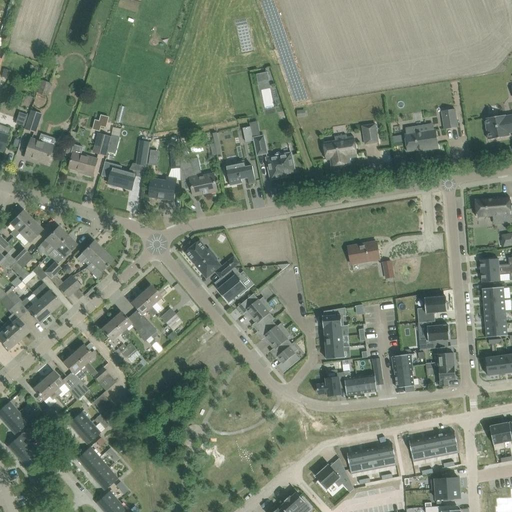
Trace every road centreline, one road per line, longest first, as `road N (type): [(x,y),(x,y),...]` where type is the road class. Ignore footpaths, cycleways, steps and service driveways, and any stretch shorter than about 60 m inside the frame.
road 1 (residential): [(448,179),(185,227),(156,244)]
road 2 (residential): [(468,391),(448,179)]
road 3 (residential): [(0,388),(156,244)]
road 4 (residential): [(156,244),(283,395)]
road 5 (residential): [(469,416),(326,445),(288,473)]
road 6 (residential): [(283,395),(338,408),(468,391)]
road 7 (residential): [(156,244),(135,227),(15,190)]
